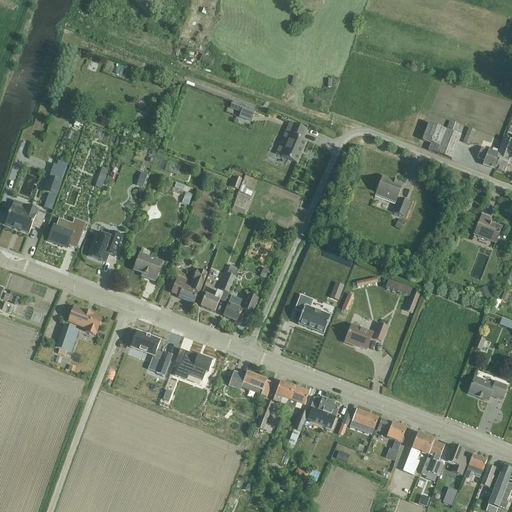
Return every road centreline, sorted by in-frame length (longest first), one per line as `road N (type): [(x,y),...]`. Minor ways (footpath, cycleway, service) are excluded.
road 1 (residential): [(511,189),(364,131),(348,134),(248,353)]
road 2 (tertiary): [(511,453),(248,353)]
road 3 (unclassified): [(52,511),(127,305)]
road 4 (tertiary): [(127,305),(0,257)]
road 5 (tertiary): [(248,353),(127,305)]
